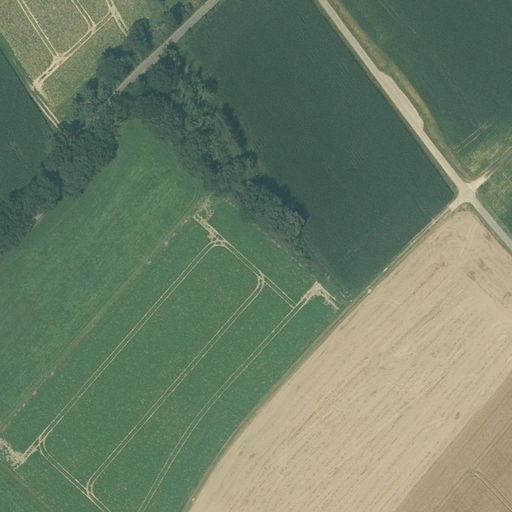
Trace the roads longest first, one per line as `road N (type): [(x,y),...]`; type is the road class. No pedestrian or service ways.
road 1 (track): [(184,511),(225,441),(347,307),(511,152)]
road 2 (unclassified): [(0,237),(41,207),(107,104),(210,0)]
road 3 (track): [(322,0),(511,245)]
